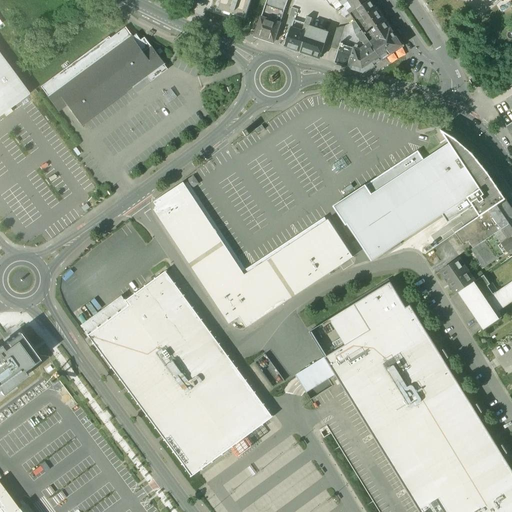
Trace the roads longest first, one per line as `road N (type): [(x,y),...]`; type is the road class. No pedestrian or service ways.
road 1 (residential): [(133,196),(233,350),(260,346),(270,327),(319,292),(408,261),(426,274),(511,413)]
road 2 (unclassified): [(192,511),(37,299)]
road 3 (unclassified): [(133,196),(258,99)]
road 4 (tertiary): [(449,112),(296,72)]
road 5 (tertiary): [(256,61),(133,0)]
